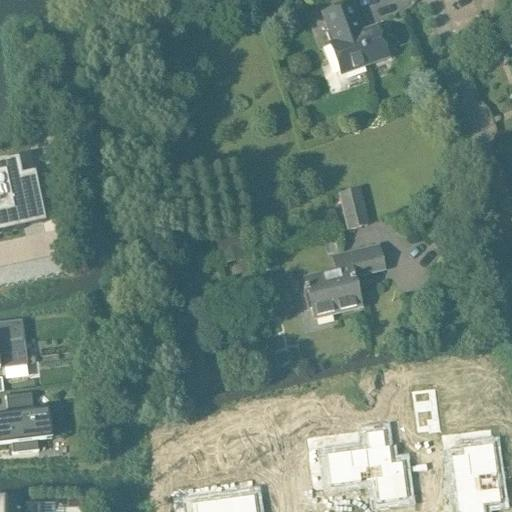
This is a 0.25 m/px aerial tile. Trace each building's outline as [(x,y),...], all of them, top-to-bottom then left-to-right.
[(381,54),(375,38),(369,34),(369,33),(359,37),(348,7),(321,17),(327,35),(323,36),(328,49),(319,52),(328,78),(337,75),(338,77),(379,62),(379,61),(381,54)] [(0,234),(43,225),(33,176),(20,178),(16,161),(0,164),(0,234)] [(363,229),(355,194),(336,198),(344,233),(363,229)] [(239,235),(214,241),(217,252),(242,246),(239,235)] [(380,273),(375,251),(330,262),(334,277),(301,286),(310,322),(357,310),(349,281),(380,273)] [(0,371),(27,368),(22,323),(0,324),(0,371)] [(100,373),(88,374),(88,382),(100,382),(100,373)] [(50,442),(46,412),(32,414),(30,396),(4,399),(6,417),(0,417),(0,448),(10,447),(11,457),(37,453),(36,444),(50,442)] [(491,447),(459,451),(467,510),(499,506),(491,447)] [(328,457),(332,489),(391,481),(387,449),(328,457)] [(192,506),(193,511),(253,511),(252,498),(192,506)]
